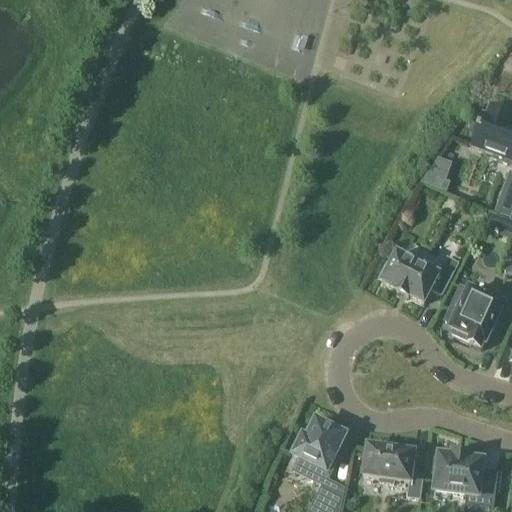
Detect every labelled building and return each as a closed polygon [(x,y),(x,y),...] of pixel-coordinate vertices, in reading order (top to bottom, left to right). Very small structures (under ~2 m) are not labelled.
[(511,118),(490,111),(487,119),(483,118),(472,149),(494,157),(492,162),(507,167),(509,162),(511,163),(511,118)] [(430,173),(421,184),(437,190),(442,178),(430,173)] [(511,220),(511,216),(511,175),(510,175),(496,215),(511,220)] [(439,278),(397,257),(391,269),(387,267),(380,281),(383,283),(382,286),(397,293),(396,294),(409,301),(409,300),(424,307),(431,293),(442,299),(458,267),(447,261),(439,278)] [(471,296),(464,292),(452,314),(459,318),(451,333),(453,334),(452,337),(481,353),(483,348),(486,349),(504,308),(472,294),(471,296)] [(333,429),(321,423),(319,427),(316,425),(307,443),(303,441),(294,459),(320,472),(314,484),(323,488),(311,511),(339,511),(344,492),(327,483),(337,462),(334,461),(345,439),(332,433),(333,429)] [(386,452),(368,449),(364,479),(380,482),(380,485),(394,487),(394,484),(409,486),(407,501),(420,503),(424,479),(412,478),(415,457),(397,454),(386,452)] [(470,463),(470,459),(453,457),(453,461),(440,459),(439,463),(435,462),(433,477),(437,478),(435,495),(467,499),(465,511),(493,511),(496,494),(480,492),(483,464),(470,463)]
